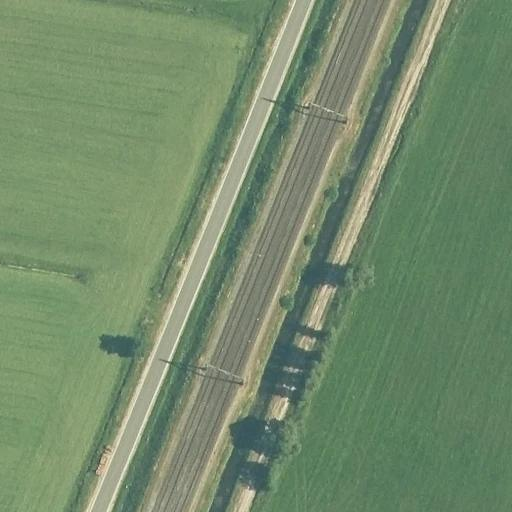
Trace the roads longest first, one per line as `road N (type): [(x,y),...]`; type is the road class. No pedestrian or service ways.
road 1 (track): [(240,511),(444,0)]
road 2 (unclassified): [(97,511),(300,0)]
